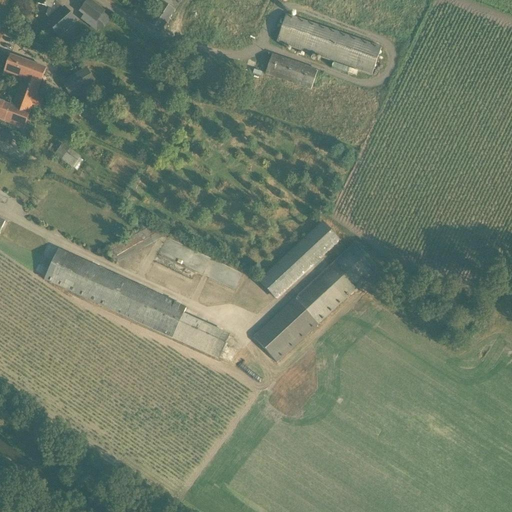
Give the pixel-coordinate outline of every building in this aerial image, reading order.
[(54,0),(39,0),(38,4),(49,8),(46,16),(51,21),(47,24),(59,37),(71,26),(70,26),(66,21),(72,17),(65,9),(63,10),(56,1),(54,1),(54,0)] [(159,0),(162,2),(148,23),(161,32),(175,11),(176,12),(183,0),(159,0)] [(82,11),(98,23),(105,14),(90,1),(82,11)] [(276,43),(371,76),(381,48),(286,15),(276,43)] [(163,50),(152,60),(159,68),(170,59),(163,50)] [(272,55),(268,66),(265,75),(311,91),(318,71),(272,55)] [(4,72),(23,79),(39,85),(40,85),(46,69),(10,56),(4,72)] [(61,83),(67,93),(70,98),(96,83),(87,68),(61,83)] [(39,85),(23,79),(14,104),(18,105),(17,107),(30,112),(30,111),(39,85)] [(18,105),(14,104),(14,106),(10,104),(10,106),(0,102),(0,120),(24,130),(30,112),(17,107),(18,105)] [(62,144),(55,154),(77,171),(85,161),(62,144)] [(277,301),(341,242),(323,223),(259,282),(277,301)] [(355,243),(354,243),(253,338),(277,364),(379,269),(355,243)] [(218,360),(229,337),(230,336),(184,315),(186,308),(58,250),(44,281),(218,360)] [(32,460),(39,450),(37,450),(32,458),(16,448),(1,434),(0,432),(0,434),(0,435),(15,449),(32,460)] [(23,471),(18,480),(19,480),(25,470),(8,459),(0,455),(0,457),(8,460),(23,471)]
